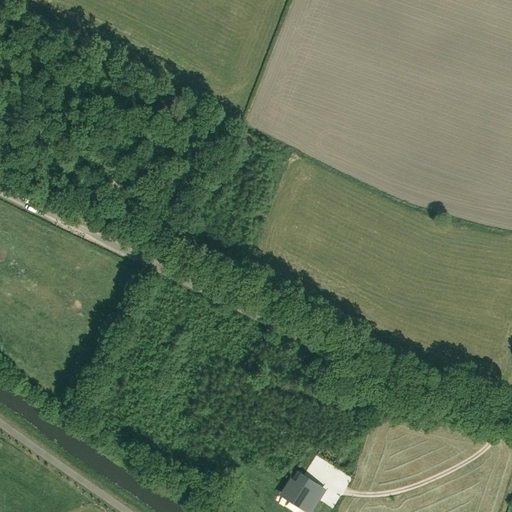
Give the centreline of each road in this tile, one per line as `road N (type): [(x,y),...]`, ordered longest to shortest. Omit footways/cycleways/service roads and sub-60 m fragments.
road 1 (tertiary): [(511,405),(323,347),(0,189)]
road 2 (unclassified): [(127,511),(0,423)]
